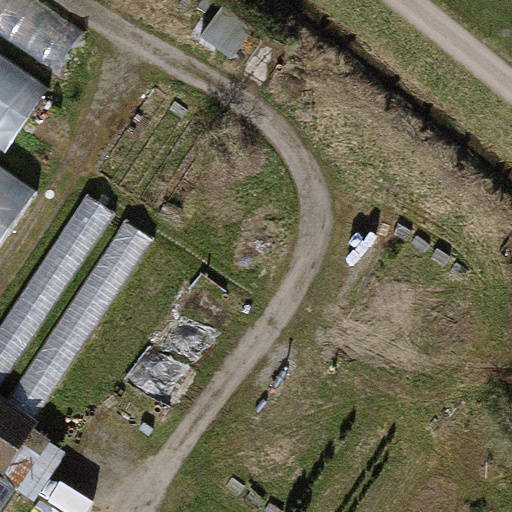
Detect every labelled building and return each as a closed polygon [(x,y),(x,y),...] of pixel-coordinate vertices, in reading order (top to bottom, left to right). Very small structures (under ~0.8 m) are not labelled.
[(33,0),(0,0),(0,41),(51,77),(82,33),(33,0)] [(0,57),(0,153),(5,157),(50,92),(0,57)] [(0,174),(0,217),(20,189),(0,174)] [(83,213),(0,336),(0,393),(37,419),(148,256),(83,213)] [(0,398),(0,476),(7,481),(43,428),(0,398)] [(0,476),(0,511),(20,511),(30,499),(7,481),(0,476)]
